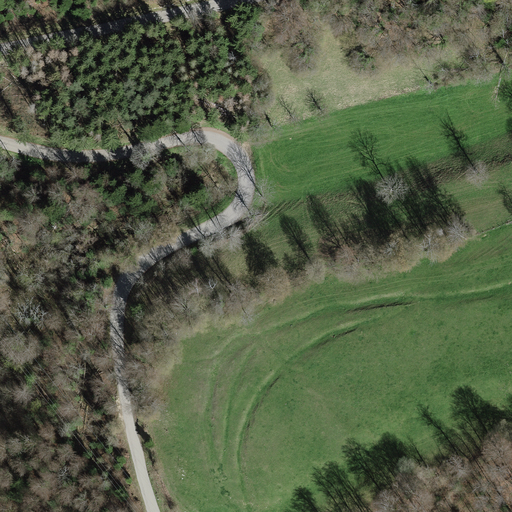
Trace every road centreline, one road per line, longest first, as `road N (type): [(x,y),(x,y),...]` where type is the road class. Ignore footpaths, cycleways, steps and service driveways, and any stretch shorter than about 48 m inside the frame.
road 1 (unclassified): [(153,511),(120,378),(121,310),(144,268),(237,205),(248,182),(242,154),(217,135),(199,134),(88,159),(0,144)]
road 2 (unclassified): [(0,51),(246,0)]
